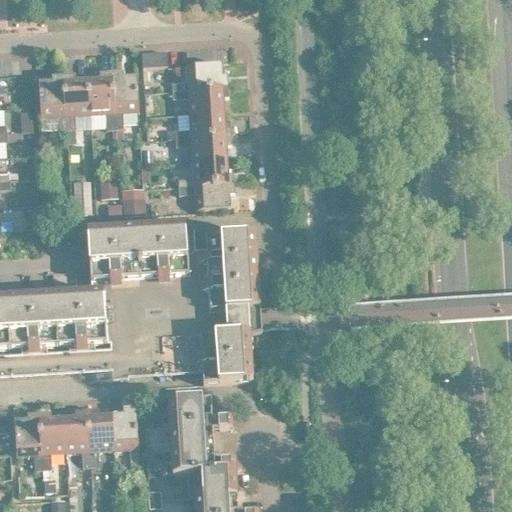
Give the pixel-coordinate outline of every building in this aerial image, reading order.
[(146,54),(147,69),(172,67),(171,53),(146,54)] [(176,84),(176,92),(232,89),(232,76),(227,76),(226,64),(191,66),(192,83),(176,84)] [(128,73),(116,74),(119,130),(127,129),(126,114),(143,113),(141,77),(128,78),(128,73)] [(104,79),(92,80),(94,116),(110,115),(111,130),(119,130),(116,74),(103,75),(104,79)] [(80,76),(67,77),(71,133),(79,133),(78,117),(94,116),(92,80),(81,81),(80,76)] [(71,133),(67,77),(55,78),(56,82),(43,83),(45,119),(62,118),(63,134),(71,133)] [(0,95),(8,95),(8,86),(0,86),(0,95)] [(193,99),(193,115),(229,113),(228,101),(233,101),(232,89),(176,92),(177,100),(193,99)] [(179,132),(179,140),(235,137),(235,124),(230,124),(229,113),(193,115),(194,131),(179,132)] [(37,121),(25,121),(25,133),(37,132),(37,121)] [(0,135),(11,134),(10,126),(0,126),(0,135)] [(127,129),(119,130),(120,142),(128,141),(127,129)] [(179,132),(171,132),(171,141),(179,140),(179,132)] [(0,143),(11,143),(11,134),(0,135),(0,143)] [(19,134),(11,134),(11,143),(19,142),(19,134)] [(195,147),(196,163),(232,161),(231,149),(236,149),(235,137),(179,140),(180,148),(195,147)] [(157,151),(147,151),(148,165),(157,165),(157,151)] [(182,180),(182,188),(238,185),(237,172),(233,172),(232,161),(196,163),(197,179),(182,180)] [(0,183),(14,182),(13,174),(0,174),(0,183)] [(22,174),(13,174),(14,182),(22,182),(22,174)] [(120,178),(103,179),(105,200),(122,199),(120,178)] [(0,191),(14,191),(14,182),(0,183),(0,191)] [(95,182),(77,183),(78,220),(96,220),(95,182)] [(238,185),(182,188),(183,196),(198,195),(199,212),(235,210),(234,197),(239,197),(238,185)] [(125,205),(111,205),(112,216),(125,215),(125,205)] [(43,210),(33,211),(33,220),(43,219),(43,210)] [(16,221),(4,222),(5,223),(5,231),(17,230),(16,221)] [(189,226),(140,229),(144,279),(163,278),(163,282),(174,281),(174,278),(193,276),(189,226)] [(144,279),(140,229),(92,232),(95,282),(115,281),(115,285),(126,284),(126,280),(144,279)] [(207,265),(211,265),(261,262),(260,236),(210,239),(211,258),(207,258),(207,265)] [(214,312),(230,312),(241,311),(243,333),(254,332),(254,335),(266,334),(261,262),(211,265),(212,282),(209,282),(209,293),(213,293),(214,312)] [(108,293),(59,296),(62,346),(81,345),(81,349),(92,348),(92,345),(111,344),(110,327),(111,327),(110,321),(108,293)] [(35,298),(11,299),(14,349),(33,348),(33,352),(44,351),(44,348),(62,346),(59,296),(35,298)] [(0,299),(0,350),(14,349),(11,299),(0,299)] [(243,333),(241,311),(230,312),(231,333),(204,335),(205,355),(201,355),(202,366),(206,366),(207,386),(257,383),(254,335),(254,332),(243,333)] [(175,439),(175,451),(218,449),(215,399),(172,402),(173,415),(166,416),(167,440),(175,439)] [(127,415),(115,415),(118,451),(133,450),(134,466),(143,465),(142,450),(143,449),(140,409),(127,410),(127,415)] [(104,411),(91,412),(95,468),(103,468),(102,452),(118,451),(115,415),(104,416),(104,411)] [(11,412),(0,412),(0,433),(13,433),(13,426),(11,426),(11,412)] [(79,418),(68,418),(70,454),(86,453),(86,469),(95,468),(91,412),(79,413),(79,418)] [(43,415),(47,471),(55,471),(54,455),(70,454),(68,418),(56,419),(56,414),(43,415)] [(38,456),(39,472),(47,471),(43,415),(31,416),(31,420),(19,421),(21,457),(38,456)] [(222,418),(223,430),(237,429),(237,418),(222,418)] [(197,475),(198,498),(241,495),(239,459),(225,460),(225,471),(219,471),(218,449),(175,451),(176,463),(169,464),(170,477),(197,475)] [(145,484),(144,471),(133,472),(134,485),(145,484)] [(56,480),(47,481),(48,497),(60,496),(59,480),(56,480)] [(152,492),(152,501),(165,500),(165,491),(152,492)] [(242,511),(241,495),(198,498),(199,510),(192,510),(192,511),(242,511)] [(165,500),(152,501),(153,509),(166,509),(165,500)]
